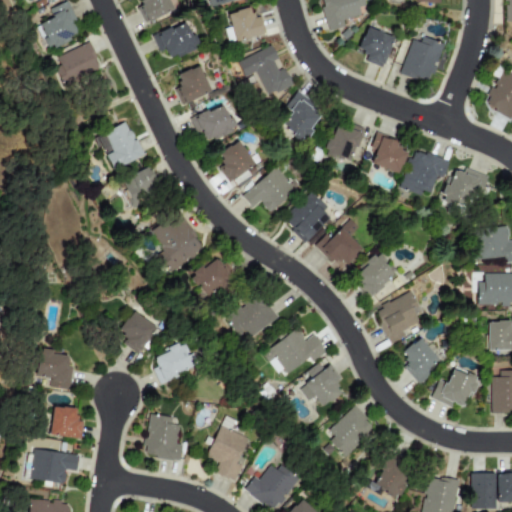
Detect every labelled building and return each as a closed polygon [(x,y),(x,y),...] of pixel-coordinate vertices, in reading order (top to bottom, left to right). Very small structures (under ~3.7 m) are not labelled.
[(176,12),(172,0),(168,0),(165,1),(164,0),(136,0),(142,21),(176,12)] [(362,6),(360,0),(317,0),(325,31),(342,27),(340,20),(358,16),(356,7),(362,6)] [(511,0),(503,0),(503,21),(511,21),(511,0)] [(78,35),(65,1),(46,9),(50,18),(33,25),(43,49),(78,35)] [(224,14),(232,42),(262,34),(258,17),(251,19),(248,7),(224,14)] [(166,60),(193,49),(183,22),(149,35),(156,53),(163,50),(166,60)] [(355,51),(364,53),(362,62),(380,67),(390,36),(362,28),(355,51)] [(409,40),(396,73),(425,84),(440,45),(419,37),(417,43),(409,40)] [(97,68),(86,43),(53,57),(57,65),(51,68),(59,86),(97,68)] [(233,61),(240,77),(253,72),(262,96),(288,86),(281,68),(274,71),(270,61),(274,60),(269,47),(233,61)] [(171,77),(183,103),(208,92),(196,65),(171,77)] [(508,119),(511,110),(511,74),(498,68),(485,97),(481,106),(508,119)] [(281,107),(288,112),(278,125),(298,142),(319,116),(293,93),(281,107)] [(188,117),(198,142),(210,137),(211,139),(232,131),(222,104),(188,117)] [(94,136),(110,170),(140,156),(124,122),(94,136)] [(360,128),(345,123),(343,126),(332,122),(321,155),(331,159),(331,157),(348,162),(360,128)] [(396,174),(406,146),(372,134),(367,148),(373,150),(368,164),(396,174)] [(213,154),(226,179),(251,166),(237,141),(213,154)] [(446,163),(412,149),(396,188),(417,196),(419,191),(427,194),(435,176),(440,178),(446,163)] [(239,197),(249,208),(256,202),(267,213),(293,189),(272,167),(239,197)] [(157,193),(146,168),(118,179),(129,205),(157,193)] [(451,169),(436,205),(467,217),(482,178),(462,170),(460,173),(451,169)] [(324,209),(309,192),(280,220),(302,243),(326,219),(320,212),(324,209)] [(146,229),(160,251),(155,254),(167,273),(202,251),(176,210),(146,229)] [(329,237),(325,233),(312,245),(329,262),(334,256),(342,265),(359,249),(347,236),(355,228),(347,219),(329,237)] [(511,240),(506,241),(504,227),(468,230),(471,260),(500,257),(500,263),(511,261),(511,240)] [(363,298),(393,277),(376,254),(350,273),(358,284),(354,286),(363,298)] [(203,298),(230,278),(214,256),(187,276),(203,298)] [(511,274),(481,274),(481,282),(475,282),(474,304),(511,304),(511,274)] [(371,311),(388,344),(402,336),(399,331),(416,323),(412,315),(418,312),(408,292),(371,311)] [(223,317),(242,343),(273,320),(255,294),(223,317)] [(152,325),(127,312),(116,332),(126,338),(122,346),(137,354),(152,325)] [(484,322),(485,351),(511,350),(511,332),(508,333),(508,321),(484,322)] [(259,354),(274,373),(280,369),(284,374),(306,358),(309,362),(323,352),(310,335),(303,341),(293,328),(259,354)] [(435,359),(416,338),(395,357),(418,382),(428,374),(424,369),(435,359)] [(150,358),(154,367),(150,369),(157,385),(175,378),(173,374),(190,367),(180,342),(164,349),(165,352),(150,358)] [(32,377),(47,379),(46,387),(66,391),(70,366),(64,365),(66,354),(36,349),(32,377)] [(340,391),(335,384),(339,380),(327,364),(320,369),(315,363),(303,373),(308,379),(295,389),(305,401),(311,397),(319,408),(340,391)] [(427,399),(447,407),(449,402),(458,406),(465,391),(470,393),(475,379),(450,369),(444,384),(435,380),(427,399)] [(488,377),(488,413),(511,413),(511,370),(497,370),(497,377),(488,377)] [(326,441),(341,457),(372,429),(351,406),(325,430),(331,437),(326,441)] [(73,408),(48,407),(47,436),(79,438),(79,422),(73,421),(73,408)] [(169,417),(147,414),(143,438),(140,455),(177,461),(179,445),(173,444),(176,426),(168,424),(169,417)] [(232,481),(239,465),(235,463),(245,438),(215,426),(203,458),(216,463),(212,473),(232,481)] [(75,456),(31,449),(26,479),(61,485),(63,470),(73,471),(75,456)] [(393,501),(411,470),(386,455),(368,487),(393,501)] [(240,490),(268,511),(270,511),(296,478),(277,465),(273,471),(266,465),(256,480),(251,476),(240,490)] [(493,502),(511,502),(511,472),(493,471),(493,502)] [(467,509),(490,509),(491,473),(468,473),(467,509)] [(449,511),(455,481),(425,476),(418,511),(449,511)] [(25,511),(67,511),(68,507),(58,505),(58,502),(27,499),(25,511)] [(312,511),(297,499),(284,511),(312,511)]
